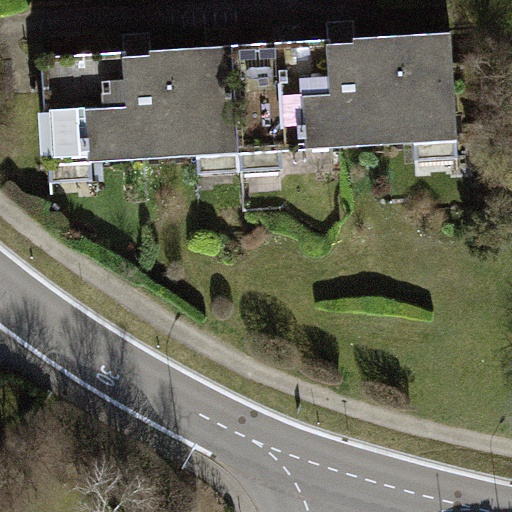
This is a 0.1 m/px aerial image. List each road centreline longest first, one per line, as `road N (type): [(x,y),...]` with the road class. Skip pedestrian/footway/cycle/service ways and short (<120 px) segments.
road 1 (unclassified): [(0,280),(142,378),(358,473)]
road 2 (unclassified): [(358,473),(506,511)]
